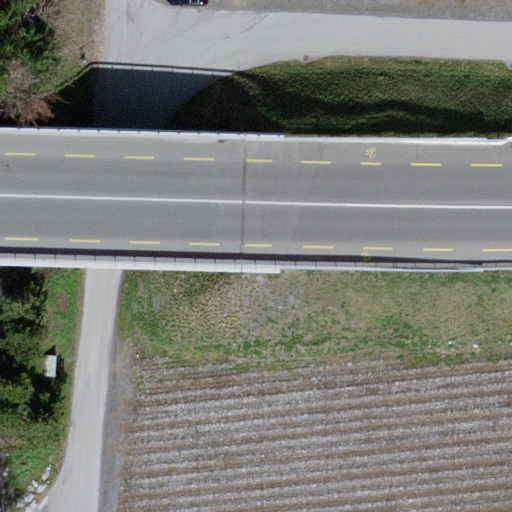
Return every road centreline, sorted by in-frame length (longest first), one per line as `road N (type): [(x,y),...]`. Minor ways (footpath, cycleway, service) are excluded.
road 1 (primary): [(511,206),(0,195)]
road 2 (unclassified): [(119,30),(81,511)]
road 3 (unclassified): [(511,40),(119,30)]
